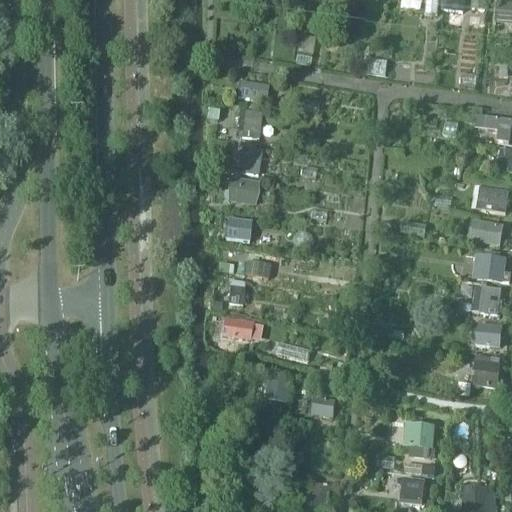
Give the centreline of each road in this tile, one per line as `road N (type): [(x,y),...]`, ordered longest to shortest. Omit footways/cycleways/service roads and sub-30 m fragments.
road 1 (tertiary): [(45,0),(50,305)]
road 2 (tertiary): [(111,302),(104,0)]
road 3 (tertiary): [(121,511),(111,302)]
road 4 (tertiary): [(50,305),(77,511)]
road 5 (residential): [(26,511),(22,407),(0,351)]
